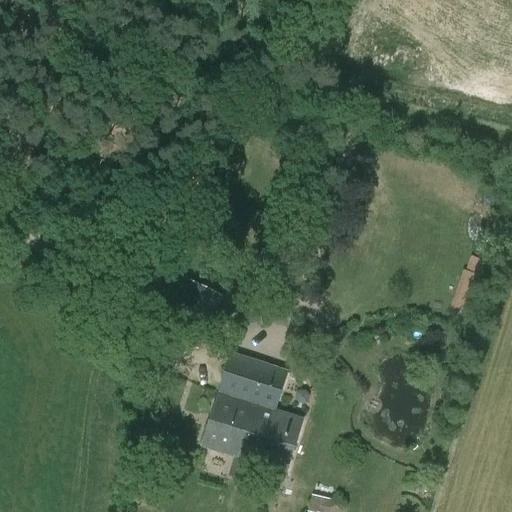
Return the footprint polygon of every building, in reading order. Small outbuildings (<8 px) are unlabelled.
[(386,99),(398,102),(403,85),(390,82),(386,99)] [(423,112),(427,93),(411,89),(407,109),(423,112)] [(468,269),(454,304),(469,310),(483,274),(468,269)] [(198,350),(225,298),(172,273),(146,327),(198,350)] [(285,476),(303,420),(275,411),(288,371),(231,353),(218,392),(219,393),(202,447),(254,464),(251,474),(258,476),(261,469),(285,476)] [(320,511),(334,511),(339,505),(320,492),(311,505),(320,511)]
